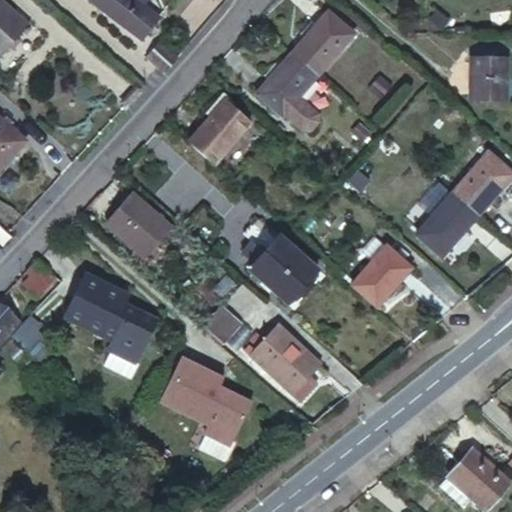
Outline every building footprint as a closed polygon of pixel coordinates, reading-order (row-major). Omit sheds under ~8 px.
[(14,0),(0,0),(0,44),(6,50),(34,17),(14,0)] [(108,0),(120,9),(128,0),(108,0)] [(128,0),(120,9),(148,33),(167,9),(156,0),(128,0)] [(314,27),(291,54),(316,76),(352,35),(327,13),(314,27)] [(151,49),(168,66),(175,55),(182,48),(165,33),(158,41),(151,49)] [(168,66),(171,68),(176,60),(185,51),(182,48),(175,55),(168,66)] [(316,76),(291,54),(255,96),(280,117),(282,114),(298,97),(303,91),(316,76)] [(471,61),(469,102),(504,105),(505,63),(471,61)] [(203,112),(210,118),(224,102),(229,97),(221,91),(203,112)] [(316,112),(298,97),(282,114),(301,131),(311,129),(317,121),(316,112)] [(210,118),(188,145),(213,166),(249,124),(224,102),(210,118)] [(0,103),(0,159),(6,164),(33,133),(0,103)] [(486,153),(451,194),(477,216),(511,176),(486,153)] [(477,216),(451,194),(416,234),(441,258),(477,216)] [(131,200),(106,228),(143,264),(169,235),(131,200)] [(252,244),(231,225),(221,236),(242,254),(252,244)] [(259,250),(308,294),(318,283),(312,277),(317,271),(279,238),(274,242),(262,232),(252,244),(259,250)] [(296,308),(308,294),(259,250),(252,244),(242,254),(240,257),(251,267),(247,273),(284,307),(289,302),(296,308)] [(349,287),(374,309),(409,269),(384,247),(349,287)] [(55,280),(37,263),(26,274),(29,277),(44,291),(55,280)] [(312,277),(318,283),(324,277),(317,271),(312,277)] [(44,291),(29,277),(21,285),(37,298),(44,291)] [(113,345),(108,354),(134,366),(154,325),(123,309),(126,301),(84,281),(65,322),(113,345)] [(291,313),(296,308),(289,302),(284,307),(291,313)] [(222,303),(204,323),(223,341),(241,322),(222,303)] [(0,346),(20,326),(0,307),(0,346)] [(290,340),(276,328),(260,345),(249,335),(238,347),(242,351),(239,355),(292,402),(307,386),(304,382),(318,365),(290,340)] [(18,332),(10,340),(22,352),(30,344),(18,332)] [(134,366),(108,354),(103,365),(128,378),(134,366)] [(204,427),(200,434),(226,447),(245,405),(213,389),(217,382),(180,364),(161,405),(204,427)] [(226,447),(200,434),(195,445),(221,458),(226,447)] [(472,447),(448,475),(485,507),(509,480),(472,447)]
